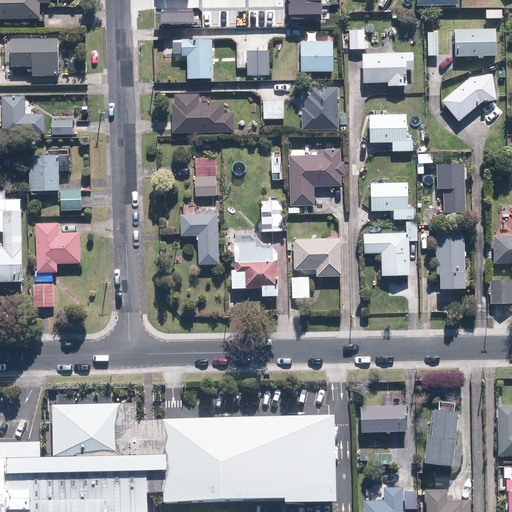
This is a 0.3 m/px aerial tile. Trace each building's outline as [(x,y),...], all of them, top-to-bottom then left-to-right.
[(0,0),(0,17),(42,17),(42,1),(53,1),(53,0),(0,0)] [(289,0),(289,14),(321,13),(321,0),(289,0)] [(192,12),(192,8),(161,8),(161,22),(194,22),(194,12),(192,12)] [(499,10),(484,10),(484,22),(499,22),(499,10)] [(263,15),(240,14),(239,28),(276,29),(277,12),(263,11),(263,15)] [(350,31),(350,49),(365,49),(365,30),(350,31)] [(493,33),(452,33),(452,58),(493,57),(493,33)] [(437,35),(425,35),(424,58),(437,58),(437,35)] [(60,38),(17,39),(17,65),(41,64),(41,73),(61,72),(60,38)] [(209,42),(178,42),(178,57),(186,57),(186,81),(209,81),(209,42)] [(332,42),(301,43),(302,71),(332,71),(332,42)] [(269,51),(248,51),(248,75),(269,75),(269,51)] [(411,56),(363,56),(364,82),(389,82),(389,85),(403,85),(403,69),(412,69),(411,56)] [(467,82),(440,103),(455,122),(478,104),(492,101),(488,79),(467,82)] [(336,130),(335,91),(309,91),(309,100),(304,100),(304,114),(300,114),(300,131),(336,130)] [(27,97),(7,98),(8,132),(46,131),(45,116),(28,116),(27,97)] [(171,107),(171,133),(231,132),(231,115),(220,115),(220,107),(196,107),(195,101),(175,101),(176,107),(171,107)] [(284,102),(260,101),(259,121),(283,122),(284,102)] [(491,130),(497,123),(494,120),(502,112),(494,105),(478,123),(485,130),(488,127),(491,130)] [(403,117),(367,118),(367,144),(392,143),(392,152),(408,151),(408,142),(403,142),(403,117)] [(76,119),(51,119),(51,133),(75,134),(76,119)] [(504,130),(494,131),(494,149),(505,149),(504,130)] [(432,155),(415,155),(415,165),(432,165),(432,155)] [(60,158),(37,158),(38,189),(61,188),(60,158)] [(280,158),(269,158),(269,183),(279,184),(280,158)] [(337,158),(287,160),(289,208),(312,207),(311,188),(338,187),(337,158)] [(213,161),(194,161),(196,196),(214,195),(213,161)] [(461,167),(434,168),(435,192),(441,192),(441,214),(461,213),(461,167)] [(403,186),(369,187),(370,211),(391,211),(392,219),(411,219),(411,212),(404,212),(403,186)] [(82,191),(66,192),(66,209),(83,208),(82,191)] [(431,194),(420,193),(419,213),(429,213),(431,194)] [(5,248),(0,247),(0,281),(19,281),(17,200),(0,200),(0,226),(5,227),(5,248)] [(280,201),(259,201),(258,233),(279,234),(280,201)] [(214,216),(179,217),(180,238),(199,238),(200,265),(216,265),(214,216)] [(59,224),(40,225),(41,269),(62,268),(61,261),(82,261),(81,232),(60,232),(59,224)] [(405,237),(361,238),(361,254),(380,253),(381,276),(405,275),(405,237)] [(511,239),(492,240),(493,265),(511,265),(511,239)] [(459,240),(435,240),(437,292),(460,291),(459,240)] [(335,241),(293,242),(293,271),(316,270),(316,275),(336,275),(335,241)] [(251,248),(233,248),(234,271),(231,271),(232,291),(275,289),(274,253),(251,254),(251,248)] [(307,279),(291,279),(291,300),(307,299),(307,279)] [(511,280),(491,280),(492,303),(511,302),(511,280)] [(57,282),(37,281),(36,305),(56,305),(57,282)] [(408,283),(388,283),(388,296),(408,297),(408,283)] [(365,406),(365,430),(410,428),(409,405),(365,406)] [(511,405),(498,406),(499,456),(511,455),(511,405)] [(54,467),(0,467),(0,511),(151,511),(151,503),(165,504),(167,511),(342,511),(336,423),(145,432),(142,411),(52,413),(54,467)] [(454,464),(459,413),(431,411),(427,462),(454,464)] [(427,487),(427,511),(471,511),(472,498),(450,498),(450,487),(427,487)] [(365,503),(364,511),(403,511),(403,489),(385,489),(385,502),(365,503)] [(420,489),(405,489),(405,507),(419,507),(420,489)]
